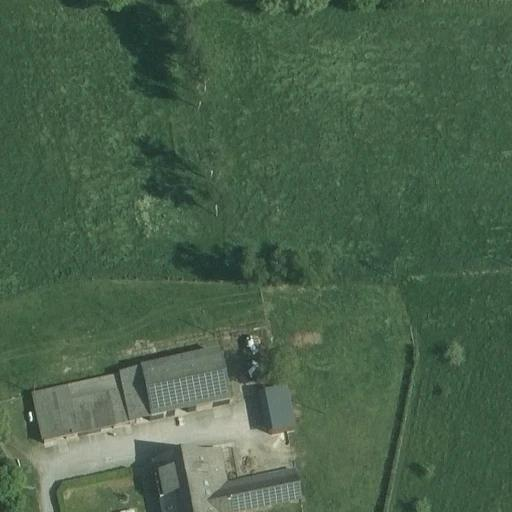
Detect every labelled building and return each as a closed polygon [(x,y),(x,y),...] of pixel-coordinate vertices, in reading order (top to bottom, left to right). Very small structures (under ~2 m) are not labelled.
[(219,357),(32,396),(43,446),(230,405),(219,357)] [(295,430),(287,391),(263,396),(271,435),(295,430)] [(228,495),(219,454),(204,457),(213,498),(228,495)] [(204,457),(154,468),(163,511),(216,511),(213,498),(204,457)] [(295,480),(228,495),(231,511),(252,511),(300,502),(295,480)] [(231,511),(228,495),(213,498),(216,511),(231,511)]
